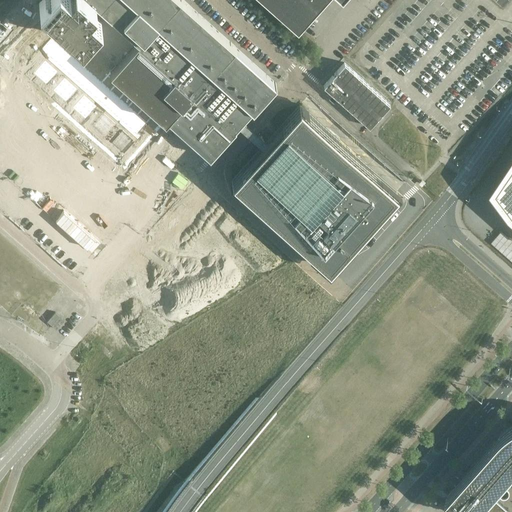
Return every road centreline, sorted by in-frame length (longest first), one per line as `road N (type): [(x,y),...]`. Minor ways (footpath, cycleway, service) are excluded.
road 1 (unclassified): [(209,176),(327,287),(345,291),(414,203),(297,90),(296,77)]
road 2 (unclassified): [(13,2),(209,176)]
road 3 (unclassified): [(511,348),(368,511)]
road 4 (unclassified): [(397,511),(511,381)]
road 5 (unclassified): [(99,308),(0,216)]
road 6 (unclassified): [(209,176),(296,77)]
